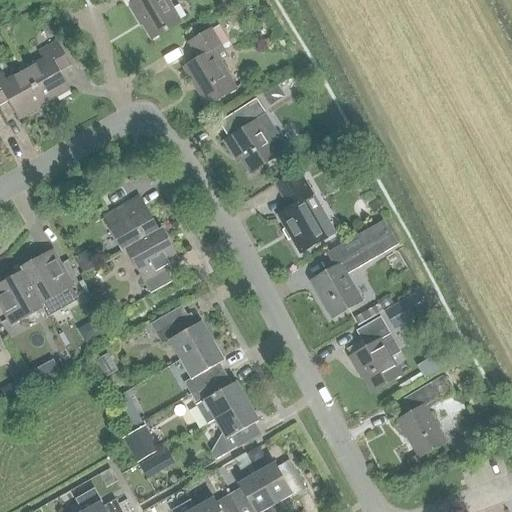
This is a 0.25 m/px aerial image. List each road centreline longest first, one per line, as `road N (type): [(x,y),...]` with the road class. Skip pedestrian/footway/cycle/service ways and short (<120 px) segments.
road 1 (residential): [(130,120),(156,127),(210,200),(370,511)]
road 2 (residential): [(0,191),(130,120)]
